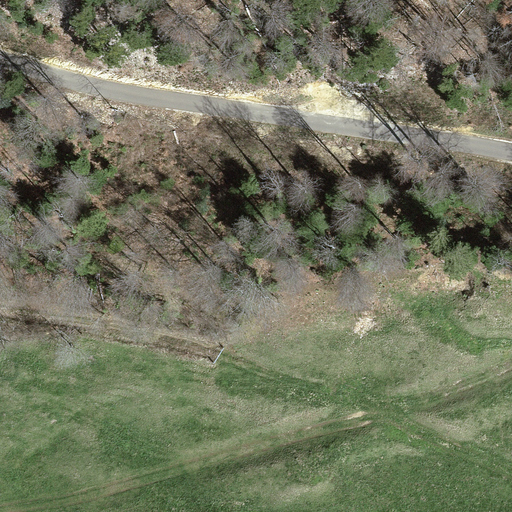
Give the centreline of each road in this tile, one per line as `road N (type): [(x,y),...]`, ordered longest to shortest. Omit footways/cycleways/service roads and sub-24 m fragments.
road 1 (unclassified): [(511,151),(193,104),(0,59)]
road 2 (track): [(0,311),(169,341),(381,414)]
road 3 (track): [(0,511),(381,414)]
road 4 (track): [(381,414),(511,474)]
